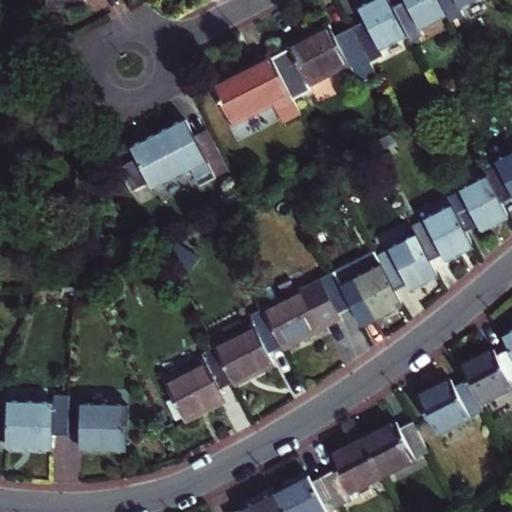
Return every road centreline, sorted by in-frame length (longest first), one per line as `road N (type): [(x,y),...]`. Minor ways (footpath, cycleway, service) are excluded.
road 1 (residential): [(511,267),(348,392),(204,477),(94,506),(0,502)]
road 2 (residential): [(159,49),(141,34),(118,35),(101,52),(99,75),(121,97),(144,96),(161,79),(163,56)]
